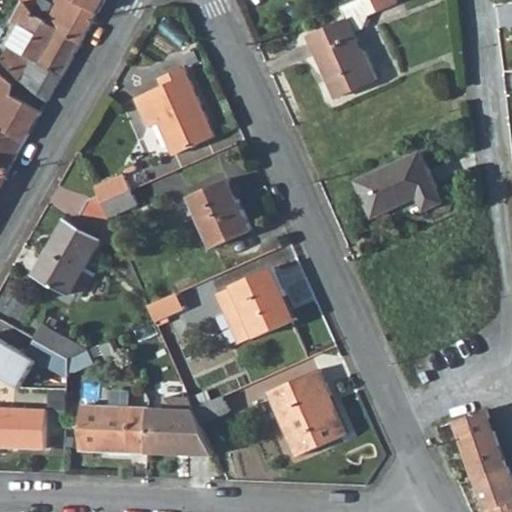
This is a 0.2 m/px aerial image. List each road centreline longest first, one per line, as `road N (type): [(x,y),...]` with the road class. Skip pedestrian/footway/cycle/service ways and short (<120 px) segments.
road 1 (residential): [(212,0),(395,417)]
road 2 (residential): [(475,0),(511,300)]
road 3 (unclassified): [(0,251),(136,0)]
road 4 (residential): [(275,511),(0,495)]
road 5 (residential): [(500,351),(395,417)]
